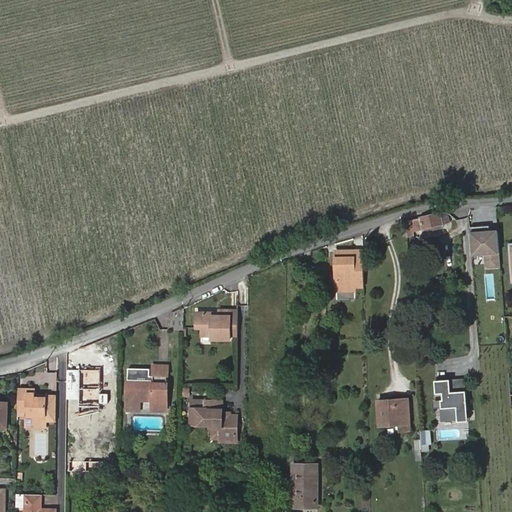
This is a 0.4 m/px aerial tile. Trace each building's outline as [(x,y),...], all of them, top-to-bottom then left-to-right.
[(442,212),(405,221),(406,239),(411,239),(411,229),(447,222),(446,212),(442,212)] [(498,229),(471,231),(473,255),(485,254),(486,269),(502,267),(498,229)] [(347,250),(336,250),(337,281),(355,281),(355,286),(365,286),(364,250),(354,250),(354,253),(347,253),(347,250)] [(337,281),(337,289),(355,289),(355,286),(355,281),(337,281)] [(230,329),(237,329),(238,312),(230,312),(230,305),(220,305),(220,307),(220,310),(213,310),(213,307),(213,306),(197,306),(196,321),(202,321),(202,328),(211,328),(211,332),(230,333),(230,329)] [(173,310),(172,328),(183,329),(184,310),(173,310)] [(127,377),(127,396),(140,397),(152,398),(152,407),(166,408),(167,363),(153,362),(152,374),(157,374),(157,381),(152,381),(152,378),(127,377)] [(464,379),(449,380),(450,393),(465,392),(464,379)] [(441,421),(457,420),(456,411),(466,410),(465,392),(450,393),(449,380),(434,381),(435,394),(442,394),(442,400),(440,401),(441,421)] [(46,419),(47,397),(39,397),(36,399),(34,396),(34,393),(34,388),(26,388),(26,392),(18,392),(18,410),(25,410),(25,415),(34,415),(34,418),(46,419)] [(208,394),(205,394),(191,394),(190,417),(209,418),(210,421),(211,421),(219,422),(219,433),(219,435),(236,435),(236,410),(229,409),(224,410),(220,406),(221,395),(208,394)] [(140,397),(127,396),(126,407),(140,407),(140,397)] [(55,419),(55,397),(47,397),(46,419),(55,419)] [(389,403),(389,399),(377,399),(379,424),(399,422),(400,428),(409,428),(406,397),(395,398),(395,402),(389,403)] [(0,401),(0,425),(7,426),(8,402),(0,401)] [(457,420),(457,422),(467,422),(466,410),(456,411),(457,420)] [(219,422),(211,421),(211,434),(219,433),(219,422)] [(422,451),(431,451),(431,429),(420,429),(420,439),(415,439),(415,460),(422,460),(422,451)] [(293,464),(293,506),(316,506),(316,465),(293,464)] [(17,493),(16,507),(23,507),(24,494),(17,493)] [(44,511),(45,510),(38,509),(38,494),(25,494),(23,511),(44,511)]
